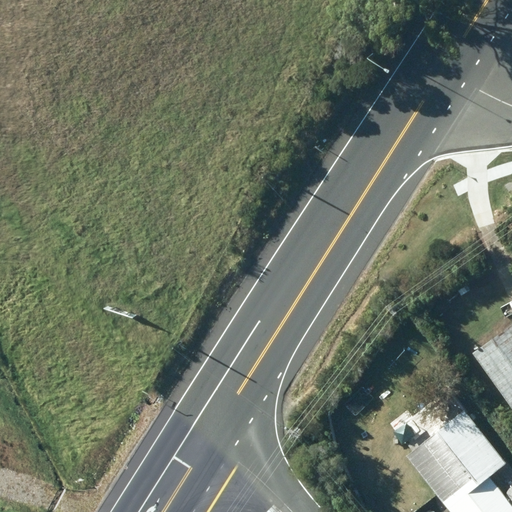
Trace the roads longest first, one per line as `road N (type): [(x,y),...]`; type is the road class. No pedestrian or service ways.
road 1 (primary): [(442,68),(197,437)]
road 2 (tertiary): [(197,437),(293,511)]
